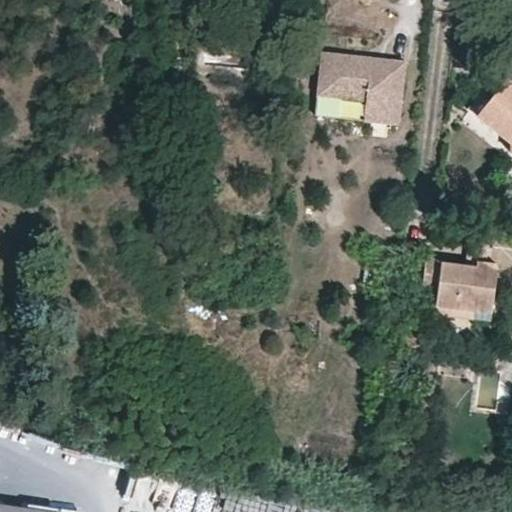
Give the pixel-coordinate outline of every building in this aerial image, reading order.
[(407,59),(380,56),(379,64),(371,63),(372,55),(323,50),(319,93),(368,98),(365,118),(400,122),(407,59)] [(380,56),(372,55),(371,63),(379,64),(380,56)] [(511,141),(511,152),(511,80),(508,77),(477,115),(511,141)] [(435,304),(490,312),(498,264),(477,261),(476,267),(441,263),(441,260),(425,258),(421,287),(437,290),(435,304)] [(434,314),(489,321),(490,312),(435,304),(434,314)]
